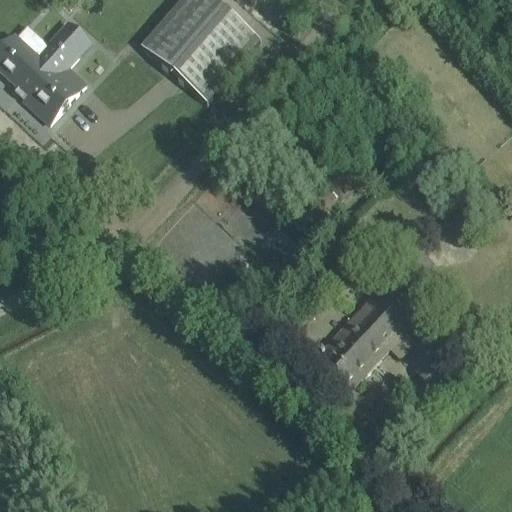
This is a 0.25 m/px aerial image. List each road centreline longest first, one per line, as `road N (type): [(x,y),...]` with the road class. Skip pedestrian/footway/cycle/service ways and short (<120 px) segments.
road 1 (unclassified): [(407,511),(123,245),(0,307)]
road 2 (unknown): [(138,259),(362,0)]
